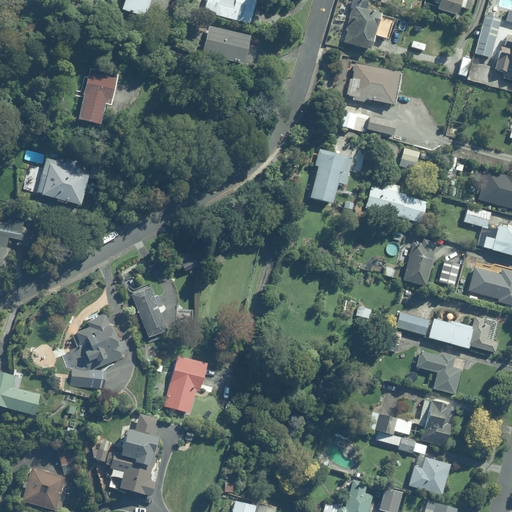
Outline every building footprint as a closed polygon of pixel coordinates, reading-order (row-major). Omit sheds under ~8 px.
[(125,0),(122,10),(144,19),(151,0),(125,0)] [(200,0),(199,5),(205,7),(203,13),(248,26),(255,0),(200,0)] [(438,11),(457,17),(462,0),(434,0),(441,2),(438,11)] [(343,44),(369,52),(374,38),(389,42),(396,22),(352,8),(345,31),(347,31),(343,44)] [(473,54),(489,59),(500,21),(484,17),(473,54)] [(249,38),(206,26),(199,52),(242,64),(249,38)] [(511,37),(507,36),(504,48),(500,48),(495,72),(511,76),(511,80),(511,37)] [(365,101),(392,108),(400,77),(355,65),(351,80),(348,79),(343,96),(353,98),(352,102),(364,105),(365,101)] [(109,104),(113,80),(86,75),(77,122),(99,126),(103,102),(109,104)] [(356,118),(341,112),(337,125),(352,130),(356,118)] [(418,153),(402,148),(397,167),(413,172),(418,153)] [(350,159),(319,150),(314,166),(317,167),(308,199),(332,206),(338,184),(343,186),(350,159)] [(65,163),(46,159),(37,194),(80,204),(88,170),(79,168),(80,161),(66,158),(65,163)] [(511,179),(488,173),(480,201),(511,209),(511,179)] [(365,208),(369,209),(420,228),(428,205),(397,194),(400,186),(384,180),(380,190),(372,187),(365,208)] [(481,229),(475,246),(511,257),(511,230),(497,226),(497,229),(487,226),(491,213),(467,206),(462,223),(481,229)] [(17,242),(18,242),(17,246),(27,248),(30,229),(20,227),(21,221),(8,219),(7,224),(0,223),(0,267),(3,267),(7,240),(17,242)] [(425,289),(437,243),(424,239),(422,249),(413,247),(404,283),(425,289)] [(395,271),(383,267),(380,276),(392,280),(395,271)] [(473,271),(468,293),(499,300),(498,304),(511,307),(511,274),(502,272),(501,278),(473,271)] [(150,291),(132,296),(147,341),(165,335),(157,312),(161,310),(157,298),(153,300),(150,291)] [(427,321),(399,314),(395,329),(423,336),(427,321)] [(87,387),(89,371),(122,358),(120,354),(127,351),(125,344),(121,345),(113,325),(107,327),(103,318),(87,324),(88,328),(76,332),(82,346),(68,352),(75,369),(72,369),(71,385),(87,387)] [(471,328),(432,319),(427,341),(469,351),(469,349),(494,354),(497,343),(486,340),(488,329),(482,327),(483,320),(474,318),(471,328)] [(401,336),(388,333),(385,349),(398,351),(401,336)] [(454,394),(459,373),(451,371),(454,359),(442,356),(441,358),(420,353),(417,368),(439,373),(435,389),(454,394)] [(206,366),(176,358),(163,407),(187,413),(193,392),(199,394),(206,366)] [(0,375),(0,409),(35,418),(40,397),(13,390),(16,379),(0,375)] [(331,384),(319,380),(314,399),(326,402),(331,384)] [(450,408),(431,403),(421,441),(446,447),(451,427),(445,426),(450,408)] [(391,435),(392,433),(409,437),(412,425),(377,416),(374,430),(391,435)] [(156,421),(139,417),(135,434),(128,433),(122,458),(108,455),(105,467),(115,469),(113,477),(123,479),(120,491),(152,499),(155,486),(147,484),(157,442),(152,440),(156,421)] [(375,441),(398,448),(397,449),(422,457),(425,447),(402,440),(377,433),(375,441)] [(72,447),(57,452),(61,466),(76,462),(72,447)] [(92,461),(104,464),(107,452),(95,449),(92,461)] [(450,467),(425,458),(418,456),(408,486),(440,497),(450,467)] [(55,511),(64,478),(32,470),(23,505),(48,511),(55,511)] [(397,511),(401,493),(384,490),(380,511),(385,511),(397,511)] [(253,511),(254,507),(234,502),(230,511),(253,511)] [(455,511),(456,510),(428,502),(425,511),(455,511)]
